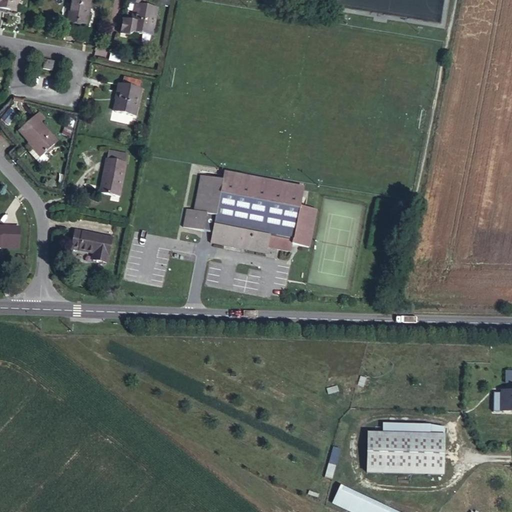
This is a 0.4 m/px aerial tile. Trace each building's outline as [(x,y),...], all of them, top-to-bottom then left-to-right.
[(0,0),(0,7),(17,9),(17,0),(0,0)] [(72,0),(70,17),(86,21),(89,0),(72,0)] [(135,3),(134,12),(136,12),(134,20),(132,32),(134,32),(152,35),(158,7),(144,4),(145,0),(129,0),(131,2),(135,3)] [(132,32),(134,20),(126,19),(123,21),(120,33),(130,35),(134,32),(132,32)] [(54,60),(45,59),(43,68),(52,70),(54,60)] [(141,85),(118,81),(116,90),(117,90),(113,109),(135,114),(141,85)] [(34,114),(18,128),(42,154),(57,140),(34,114)] [(125,165),(105,159),(99,178),(97,185),(101,186),(98,194),(114,199),(125,165)] [(226,164),(222,179),(221,184),(302,200),(294,235),(310,239),(319,201),(303,197),(307,181),(226,164)] [(294,235),(302,200),(221,184),(222,179),(202,175),(195,210),(188,208),(184,227),(203,231),(204,228),(212,230),(210,243),(265,255),(269,238),(293,242),(294,235)] [(8,250),(8,232),(2,231),(2,230),(0,229),(0,252),(1,249),(8,250)] [(18,232),(8,232),(8,250),(1,249),(0,252),(17,253),(18,232)] [(101,262),(105,237),(66,232),(64,249),(86,252),(92,253),(91,260),(101,262)] [(494,394),(493,413),(501,413),(501,412),(511,412),(511,392),(501,392),(501,394),(494,394)] [(443,476),(444,435),(368,434),(367,474),(443,476)] [(386,511),(338,489),(332,503),(351,511),(386,511)]
